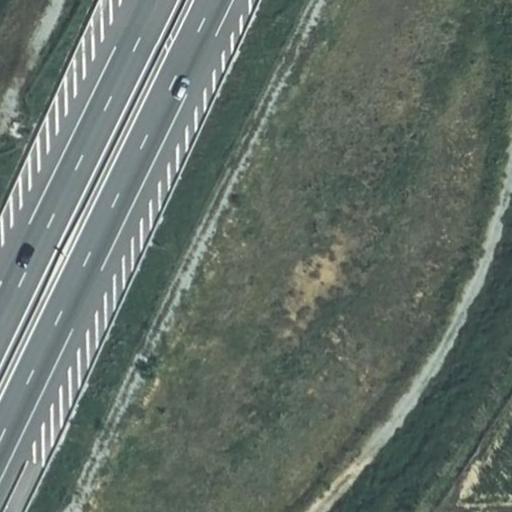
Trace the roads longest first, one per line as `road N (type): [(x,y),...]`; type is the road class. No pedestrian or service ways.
road 1 (motorway): [(0,438),(204,0)]
road 2 (motorway): [(148,0),(0,314)]
